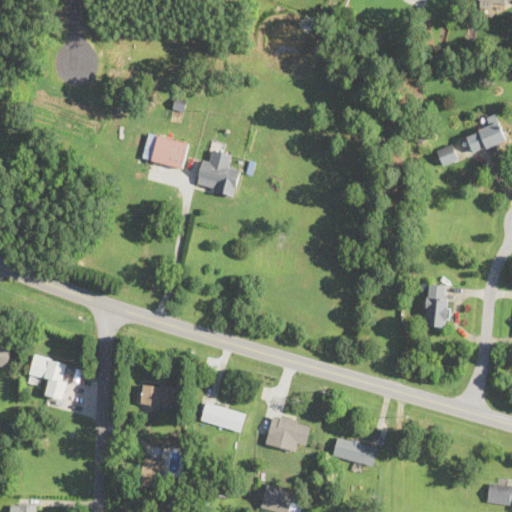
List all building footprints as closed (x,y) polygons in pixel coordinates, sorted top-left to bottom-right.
[(491,123),(466,136),(475,154),(508,137),(496,112),(488,116),(491,123)] [(189,141),(158,133),(151,160),(183,168),(189,141)] [(436,149),(444,165),(460,158),(452,142),(436,149)] [(196,186),(234,195),(241,166),(232,164),(234,153),(215,149),(213,159),(203,156),(196,186)] [(450,284),(428,283),(426,325),(447,326),(450,284)] [(0,364),(7,366),(12,345),(0,342),(0,364)] [(64,398),(73,362),(34,353),(29,376),(48,380),(45,393),(64,398)] [(142,405),(174,405),(174,383),(142,383),(142,405)] [(246,411),(206,401),(201,419),(241,430),(246,411)] [(295,448),(296,441),(306,443),(311,421),(273,414),(267,443),(295,448)] [(333,453),(372,465),(378,446),(339,434),(333,453)] [(143,481),(167,481),(167,453),(143,453),(143,481)] [(487,500),(511,504),(511,484),(490,481),(487,500)] [(261,506),(285,511),(298,511),(301,504),(292,502),(295,490),(267,483),(261,506)] [(37,511),(38,503),(10,502),(10,511),(37,511)]
